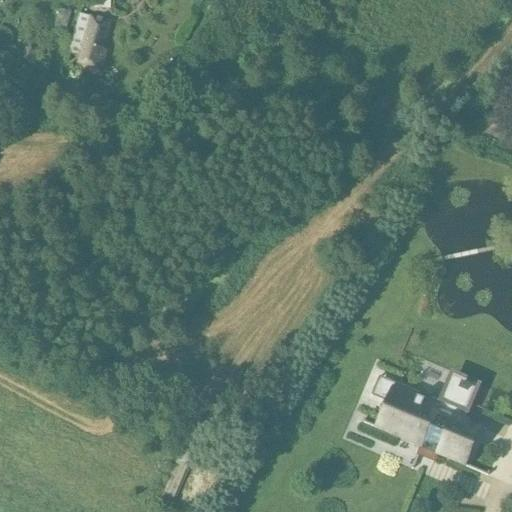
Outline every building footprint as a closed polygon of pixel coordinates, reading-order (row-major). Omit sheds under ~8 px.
[(93,0),(93,10),(109,11),(109,0),(93,0)] [(59,10),(54,29),(66,32),(71,13),(59,10)] [(98,69),(102,70),(107,51),(103,50),(111,23),(80,15),(69,54),(81,57),(79,64),(98,69)] [(25,48),(21,59),(31,64),(36,52),(25,48)] [(106,100),(103,114),(116,116),(119,102),(106,100)] [(453,413),(465,418),(467,415),(468,415),(481,385),(451,371),(438,402),(379,377),(371,397),(385,403),(392,387),(440,407),(439,410),(452,415),(453,413)] [(385,403),(373,430),(422,450),(423,448),(436,454),(435,456),(466,469),(484,426),(465,418),(453,413),(452,415),(439,410),(440,407),(392,387),(385,403)] [(194,448),(184,444),(161,502),(173,506),(189,466),(187,465),(194,448)]
